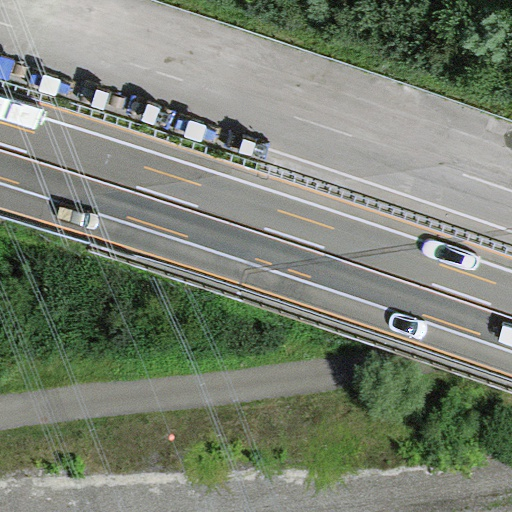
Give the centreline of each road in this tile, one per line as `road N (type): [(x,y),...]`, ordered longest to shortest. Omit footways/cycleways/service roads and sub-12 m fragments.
road 1 (motorway): [(0,143),(511,314)]
road 2 (motorway): [(511,190),(0,22)]
road 3 (track): [(511,350),(0,413)]
